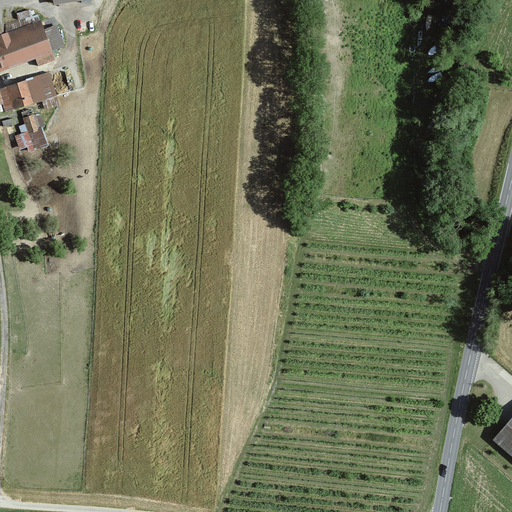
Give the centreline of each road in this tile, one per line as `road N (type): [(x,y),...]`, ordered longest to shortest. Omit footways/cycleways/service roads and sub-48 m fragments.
road 1 (secondary): [(471,349),(511,178)]
road 2 (secondary): [(440,511),(471,349)]
road 3 (track): [(0,277),(0,440)]
